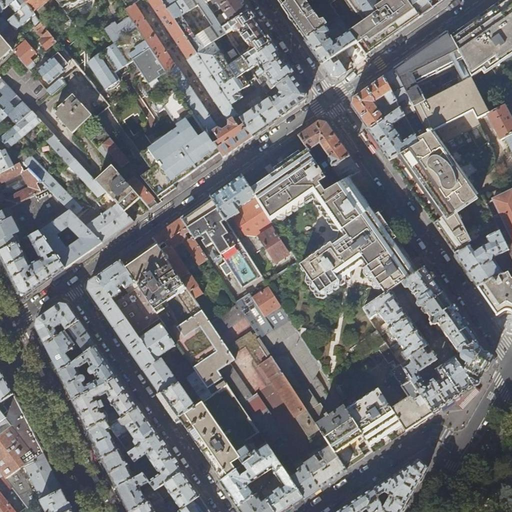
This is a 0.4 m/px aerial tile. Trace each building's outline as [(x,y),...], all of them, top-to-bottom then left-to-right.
[(48,32),(33,13),(22,0),(0,0),(0,11),(5,17),(16,30),(32,17),(32,20),(37,27),(35,29),(41,37),(48,32)] [(22,0),(33,13),(49,0),(22,0)] [(140,0),(55,0),(60,5),(99,53),(137,28),(125,10),(135,3),(140,0)] [(217,128),(135,3),(125,10),(137,28),(221,153),(224,158),(239,147),(253,138),(236,113),(230,104),(196,53),(161,0),(148,0),(228,123),(228,127),(222,131),(217,128)] [(213,13),(206,3),(204,0),(161,0),(196,53),(227,34),(223,29),(217,18),(213,13)] [(210,0),(206,3),(213,13),(220,9),(224,14),(217,18),(223,29),(249,12),(240,0),(210,0)] [(335,21),(339,18),(330,5),(330,4),(326,0),(277,0),(287,14),(305,40),(326,27),(327,26),(323,20),(326,18),(330,24),(335,21)] [(393,37),(366,0),(326,0),(330,4),(330,5),(337,0),(349,0),(365,22),(349,32),(357,43),(366,56),(376,48),(393,37)] [(420,18),(407,0),(386,0),(383,2),(381,0),(366,0),(393,37),(406,28),(420,18)] [(407,0),(420,18),(435,7),(445,0),(407,0)] [(511,53),(511,0),(503,0),(483,14),(461,30),(451,37),(463,60),(468,69),(467,70),(471,78),(481,71),(483,74),(511,53)] [(249,12),(223,29),(227,34),(236,48),(239,45),(230,32),(232,30),(233,32),(239,30),(242,34),(241,35),(247,44),(248,43),(251,48),(247,50),(246,49),(240,53),(246,62),(272,45),(261,29),(249,12)] [(5,17),(0,21),(0,34),(8,43),(13,38),(19,33),(16,30),(5,17)] [(349,32),(339,18),(335,21),(340,28),(341,27),(347,35),(337,41),(337,44),(335,46),(329,38),(332,36),(330,34),(331,33),(326,27),(305,40),(314,52),(322,65),(335,56),(357,43),(349,32)] [(221,153),(137,28),(99,53),(87,63),(106,90),(120,81),(115,73),(133,61),(145,78),(140,82),(160,113),(166,109),(179,128),(146,151),(174,185),(183,179),(221,153)] [(417,84),(463,60),(451,37),(448,31),(439,37),(419,52),(394,69),(427,135),(473,112),(477,120),(487,115),(489,114),(471,78),(426,102),(417,84)] [(57,42),(48,32),(41,37),(43,39),(40,42),(46,50),(57,42)] [(0,63),(14,51),(8,43),(0,34),(0,63)] [(246,62),(240,53),(236,48),(227,34),(196,53),(230,104),(241,97),(244,88),(242,84),(255,76),(253,73),(246,62)] [(17,43),(13,38),(8,43),(14,51),(28,66),(30,63),(33,61),(29,56),(35,52),(25,41),(17,48),(15,45),(17,43)] [(272,45),(246,62),(253,73),(255,71),(253,68),(258,65),(261,70),(256,74),(259,78),(257,80),(266,93),(276,87),(293,75),(283,60),(272,45)] [(38,69),(49,82),(64,70),(61,67),(67,62),(58,51),(53,56),(38,69)] [(346,73),(335,56),(322,65),(328,72),(331,77),(338,78),(342,75),(346,73)] [(389,72),(384,76),(389,86),(393,84),(397,92),(393,94),(398,104),(405,100),(411,111),(410,112),(411,113),(405,117),(420,144),(403,153),(389,160),(403,180),(405,184),(436,228),(446,242),(455,254),(473,245),(487,238),(499,233),(490,213),(485,203),(482,197),(481,197),(480,195),(478,195),(477,194),(475,195),(470,188),(489,174),(491,172),(493,168),(494,165),(495,161),(495,157),(493,152),(476,120),(477,120),(473,112),(427,135),(394,69),(389,72)] [(293,75),(276,87),(279,92),(278,95),(272,99),(272,98),(270,99),(282,117),(288,113),(300,105),(305,101),(306,94),(293,75)] [(48,89),(53,94),(66,84),(62,80),(65,78),(63,76),(61,78),(48,89)] [(389,86),(384,76),(375,82),(357,95),(352,98),(351,106),(363,123),(369,131),(385,120),(374,103),(385,96),(396,113),(401,109),(398,104),(393,94),(389,86)] [(32,112),(0,77),(0,91),(3,96),(0,98),(0,108),(7,116),(15,124),(16,126),(32,112)] [(54,114),(73,134),(92,116),(73,96),(54,114)] [(239,111),(236,113),(253,138),(263,130),(282,117),(270,99),(270,98),(263,103),(258,96),(246,104),(251,111),(242,117),(239,111)] [(489,114),(487,115),(500,139),(505,137),(511,151),(511,121),(504,106),(489,114)] [(420,144),(405,117),(401,109),(396,113),(385,120),(369,131),(375,140),(385,154),(389,160),(403,153),(420,144)] [(0,138),(9,148),(41,122),(32,112),(16,126),(15,124),(0,138)] [(107,123),(101,114),(95,119),(102,128),(108,135),(113,132),(106,123),(107,123)] [(308,150),(309,152),(319,144),(322,148),(320,150),(322,152),(324,151),(329,158),(328,161),(324,161),(318,165),(323,172),(350,156),(338,138),(327,123),(319,121),(313,126),(303,133),(299,136),(308,150)] [(122,168),(130,162),(108,135),(102,128),(90,139),(102,154),(108,150),(122,168)] [(115,234),(133,221),(125,212),(96,182),(53,135),(46,140),(101,201),(99,203),(107,212),(101,216),(92,208),(78,218),(102,243),(115,234)] [(0,173),(23,162),(22,161),(9,148),(0,138),(0,173)] [(318,165),(309,152),(308,150),(252,189),(259,200),(272,221),(314,191),(342,231),(344,229),(348,235),(331,247),(329,245),(301,266),(321,294),(349,274),(348,271),(365,259),(369,265),(367,267),(386,294),(416,273),(350,177),(342,182),(333,187),(333,188),(326,192),(320,183),(327,178),(326,177),(323,172),(318,165)] [(174,185),(146,151),(130,162),(159,199),(168,193),(176,187),(174,185)] [(84,210),(30,155),(22,161),(23,162),(43,182),(45,185),(49,188),(70,211),(77,217),(84,210)] [(354,162),(350,156),(323,172),(326,177),(335,172),(342,182),(350,177),(360,171),(354,162)] [(38,184),(43,182),(23,162),(0,173),(0,212),(2,212),(0,208),(0,184),(3,183),(10,197),(5,200),(9,208),(49,188),(45,185),(40,189),(38,184)] [(113,166),(96,182),(125,212),(132,205),(140,198),(128,184),(113,166)] [(232,218),(259,200),(252,189),(243,175),(235,181),(219,192),(211,197),(227,222),(232,218)] [(135,178),(128,184),(140,198),(150,210),(158,204),(135,178)] [(70,211),(49,188),(9,208),(2,212),(0,212),(0,251),(39,233),(70,211)] [(511,190),(485,203),(490,213),(498,209),(511,238),(511,244),(506,246),(506,247),(508,251),(511,258),(511,277),(508,272),(503,274),(477,287),(489,303),(497,315),(498,315),(502,311),(504,310),(506,309),(509,310),(511,310),(511,190)] [(227,222),(211,197),(201,204),(188,214),(181,219),(209,261),(210,261),(194,238),(199,235),(201,236),(207,232),(209,236),(213,242),(226,262),(221,265),(227,275),(232,272),(243,288),(261,276),(227,222)] [(272,221),(259,200),(232,218),(239,228),(241,227),(246,235),(260,237),(277,263),(290,254),(273,228),(276,226),(272,221)] [(78,218),(77,217),(70,211),(39,233),(54,253),(56,256),(65,269),(74,263),(90,252),(102,243),(78,218)] [(209,261),(181,219),(167,228),(154,237),(159,245),(195,299),(203,293),(174,249),(184,242),(200,267),(209,261)] [(54,253),(39,233),(0,251),(0,256),(10,276),(11,279),(19,294),(26,296),(38,288),(55,276),(65,269),(56,256),(50,261),(47,257),(51,255),(50,254),(54,253)] [(499,233),(487,238),(489,243),(480,248),(474,252),(472,249),(474,247),(473,245),(455,254),(463,266),(477,287),(503,274),(494,261),(492,260),(493,257),(495,258),(508,251),(506,247),(506,246),(499,233)] [(213,242),(209,236),(202,240),(206,247),(213,242)] [(133,263),(126,268),(139,287),(129,294),(115,304),(137,335),(160,319),(158,315),(166,309),(161,302),(175,291),(193,317),(170,333),(196,372),(212,396),(228,386),(218,370),(230,362),(234,359),(232,356),(227,347),(218,334),(210,323),(195,299),(159,245),(150,252),(133,263)] [(109,269),(97,277),(113,300),(122,293),(120,289),(123,287),(129,294),(139,287),(126,268),(121,260),(109,269)] [(451,343),(447,345),(451,352),(465,343),(468,347),(478,340),(466,322),(449,298),(434,277),(427,266),(416,273),(386,294),(365,309),(371,319),(378,315),(382,314),(392,329),(388,332),(393,339),(396,337),(406,351),(403,353),(407,361),(429,346),(442,338),(442,337),(440,334),(437,337),(435,335),(431,339),(432,340),(428,343),(415,323),(428,314),(431,318),(430,321),(433,325),(436,325),(439,331),(442,329),(451,343)] [(115,304),(113,300),(97,277),(92,280),(90,282),(88,290),(118,333),(144,371),(156,363),(140,339),(137,335),(115,304)] [(238,307),(245,316),(253,329),(260,339),(290,320),(269,287),(254,297),(238,307)] [(238,307),(254,297),(251,292),(235,302),(237,305),(238,307)] [(66,331),(69,329),(80,321),(68,304),(61,303),(37,319),(35,326),(39,334),(45,345),(49,343),(60,335),(55,329),(62,324),(66,331)] [(218,334),(245,316),(238,307),(237,305),(210,323),(218,334)] [(297,332),(290,320),(260,339),(267,350),(297,332)] [(80,321),(69,329),(84,351),(84,352),(86,354),(97,346),(88,333),(80,321)] [(156,363),(144,371),(152,383),(161,395),(178,384),(162,359),(160,360),(159,358),(171,350),(174,353),(179,349),(162,324),(140,339),(156,363)] [(69,329),(66,331),(60,335),(49,343),(45,345),(46,347),(59,372),(67,368),(73,364),(68,358),(74,354),(77,354),(79,352),(80,354),(84,351),(69,329)] [(267,350),(260,339),(253,329),(227,347),(232,356),(246,347),(258,366),(261,364),(316,450),(308,456),(311,461),(305,464),(321,488),(332,481),(347,471),(336,454),(316,425),(272,357),(267,350)] [(447,345),(442,338),(429,346),(461,396),(466,393),(475,387),(478,382),(480,377),(466,369),(465,368),(463,369),(451,352),(447,345)] [(295,351),(314,380),(321,368),(302,339),(295,351)] [(491,359),(478,340),(468,347),(465,343),(451,352),(463,369),(465,368),(466,369),(480,377),(484,372),(486,368),(489,362),(490,362),(491,359)] [(407,399),(392,409),(400,421),(406,431),(411,428),(426,418),(433,414),(401,365),(386,342),(377,347),(390,365),(394,363),(397,367),(392,371),(400,384),(398,386),(407,399)] [(97,346),(86,354),(78,360),(73,364),(67,368),(59,372),(64,383),(73,401),(108,383),(118,377),(97,346)] [(429,346),(407,361),(401,365),(433,414),(446,405),(461,396),(429,346)] [(78,360),(86,354),(84,352),(80,355),(79,355),(76,357),(78,360)] [(287,356),(272,357),(316,425),(336,454),(347,471),(353,466),(363,460),(352,444),(364,435),(348,410),(345,406),(329,416),(320,403),(319,404),(287,356)] [(253,396),(230,362),(218,370),(228,386),(241,404),(253,396)] [(488,374),(493,364),(489,362),(486,368),(484,372),(488,374)] [(0,410),(35,458),(44,453),(29,424),(4,375),(0,366),(0,410)] [(203,403),(212,396),(196,372),(187,378),(203,403)] [(88,430),(106,421),(110,427),(139,407),(128,391),(118,377),(108,383),(73,401),(78,411),(88,430)] [(195,408),(178,384),(161,395),(171,411),(178,420),(180,419),(195,408)] [(380,389),(348,410),(364,435),(368,442),(400,421),(392,409),(380,389)] [(203,403),(200,405),(197,407),(195,408),(180,419),(201,451),(222,482),(254,459),(251,455),(245,446),(236,452),(203,403)] [(139,407),(110,427),(118,438),(127,432),(128,434),(130,433),(134,439),(134,443),(125,448),(129,453),(157,434),(150,424),(139,407)] [(257,422),(282,460),(296,451),(267,407),(258,414),(261,419),(257,422)] [(0,471),(3,476),(6,479),(35,458),(0,410),(0,471)] [(118,438),(110,427),(106,421),(88,430),(94,441),(102,458),(124,447),(121,442),(116,445),(114,440),(118,438)] [(157,434),(129,453),(129,454),(132,457),(135,462),(146,455),(160,474),(149,482),(150,482),(156,490),(183,472),(166,448),(157,434)] [(267,444),(251,455),(254,459),(222,482),(221,482),(227,492),(238,508),(256,495),(249,485),(271,470),(273,473),(283,467),(267,444)] [(125,448),(124,447),(102,458),(108,470),(117,488),(144,474),(135,462),(132,457),(128,460),(130,464),(128,465),(124,457),(129,454),(129,453),(125,448)] [(35,458),(6,479),(27,508),(63,490),(50,465),(44,453),(35,458)] [(287,464),(283,467),(305,499),(313,494),(321,488),(305,464),(298,454),(290,459),(286,463),(287,464)] [(418,460),(374,489),(384,511),(401,511),(412,495),(415,489),(422,478),(427,468),(423,464),(418,460)] [(305,499),(283,467),(273,473),(282,487),(265,498),(274,511),(285,511),(292,508),(305,499)] [(183,472),(156,490),(161,497),(159,498),(161,503),(164,502),(163,501),(162,498),(164,498),(170,494),(181,511),(187,507),(200,496),(191,484),(183,472)] [(149,482),(144,474),(117,488),(125,502),(129,511),(131,511),(148,504),(140,488),(150,482),(149,482)] [(27,508),(6,479),(3,476),(0,478),(0,511),(22,511),(27,508),(29,511),(37,511),(40,511),(68,511),(73,510),(71,506),(63,490),(27,508)] [(384,511),(374,489),(348,506),(340,511),(361,511),(367,508),(369,511),(384,511)] [(154,501),(159,498),(161,497),(156,490),(150,493),(154,501)] [(260,501),(256,495),(238,508),(240,511),(274,511),(265,498),(260,501)] [(200,496),(187,507),(189,511),(210,511),(207,507),(200,496)] [(164,502),(161,503),(159,498),(154,501),(148,504),(131,511),(171,511),(166,505),(164,502)] [(177,511),(171,503),(166,505),(171,511),(177,511)]
